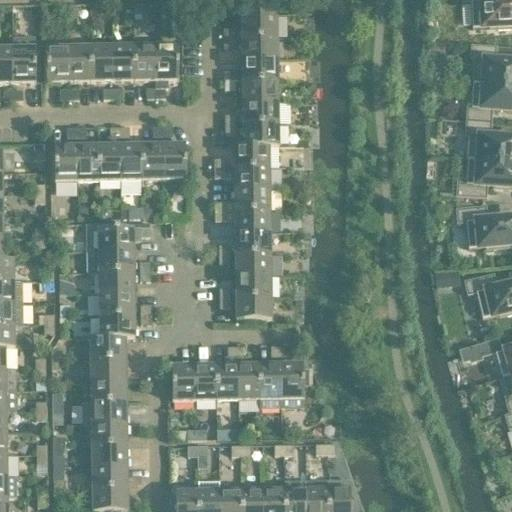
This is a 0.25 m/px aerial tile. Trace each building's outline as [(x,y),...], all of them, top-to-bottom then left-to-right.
[(470,6),(472,33),(511,30),(511,2),(492,4),(491,0),(461,0),(461,7),(470,6)] [(241,20),(242,43),(277,42),(276,20),(241,20)] [(223,33),(224,43),(234,43),(234,33),(223,33)] [(12,43),(12,53),(13,88),(35,87),(35,42),(12,43)] [(242,43),(242,64),(277,64),(277,42),(242,43)] [(234,43),(224,43),(224,53),(234,52),(234,43)] [(134,86),(156,86),(155,50),(134,51),(134,86)] [(156,86),(156,93),(156,104),(166,103),(165,94),(168,93),(168,85),(178,85),(178,50),(155,50),(156,86)] [(474,64),(472,88),(511,90),(511,65),(495,64),(496,51),(470,50),(469,64),(474,64)] [(69,87),(91,87),(90,51),(69,52),(69,87)] [(91,87),(112,86),(112,51),(90,51),(91,87)] [(112,86),(134,86),(134,51),(112,51),(112,86)] [(12,53),(0,52),(0,87),(13,88),(12,53)] [(47,87),(69,87),(69,52),(46,52),(47,87)] [(235,86),(242,86),(277,85),(277,64),(242,64),(242,76),(224,77),(224,86),(235,86)] [(242,86),(243,107),(278,107),(277,85),(242,86)] [(235,86),(224,86),(224,96),(235,96),(235,86)] [(466,111),(465,126),(491,127),(492,114),(511,115),(511,90),(472,88),(471,111),(466,111)] [(156,104),(156,93),(146,93),(146,104),(156,104)] [(79,94),(69,95),(70,105),(79,105),(79,94)] [(113,104),(113,94),(103,94),(103,104),(113,104)] [(122,94),(113,94),(113,104),(122,104),(122,94)] [(13,106),(13,95),(3,96),(4,106),(13,106)] [(23,95),(13,95),(13,106),(23,106),(23,95)] [(70,105),(69,95),(60,95),(60,105),(70,105)] [(243,107),(243,129),(278,129),(278,107),(243,107)] [(225,120),(225,129),(235,129),(235,120),(225,120)] [(469,140),(467,164),(511,166),(511,141),(490,140),(491,127),(465,126),(464,140),(469,140)] [(235,129),(225,129),(225,139),(235,139),(235,129)] [(243,129),(243,150),(243,151),(269,151),(278,151),(278,129),(243,129)] [(163,142),(163,131),(153,132),(153,142),(163,142)] [(172,131),(163,131),(163,142),(172,142),(172,131)] [(108,150),(98,150),(99,186),(120,185),(120,150),(120,142),(120,132),(110,132),(110,142),(108,142),(108,150)] [(129,132),(120,132),(120,142),(129,142),(129,132)] [(77,143),(76,133),(67,133),(67,143),(77,143)] [(86,133),(76,133),(77,143),(86,143),(86,133)] [(142,150),(142,185),(164,185),(163,149),(142,150)] [(163,149),(164,185),(186,184),(185,149),(163,149)] [(98,150),(77,151),(77,186),(99,186),(98,150)] [(120,150),(120,185),(142,185),(142,150),(120,150)] [(234,163),(234,173),(269,172),(269,151),(243,151),(243,150),(234,150),(234,163)] [(77,186),(77,151),(54,151),(55,186),(77,186)] [(34,155),(34,165),(44,165),(44,155),(34,155)] [(224,164),(214,164),(214,173),(224,173),(224,164)] [(511,166),(467,164),(465,187),(456,187),(456,201),(486,203),(487,190),(511,192),(511,188),(511,166)] [(234,182),(234,195),(269,194),(269,172),(234,173),(224,173),(214,173),(214,183),(234,182)] [(34,190),(34,199),(45,199),(45,190),(34,190)] [(234,195),(235,216),(270,216),(269,194),(234,195)] [(45,199),(34,199),(35,209),(45,209),(45,199)] [(215,207),(215,216),(225,216),(225,207),(215,207)] [(465,227),(468,253),(493,251),(493,253),(507,252),(507,250),(511,249),(511,225),(511,222),(487,224),(486,211),(455,214),(457,228),(465,227)] [(225,216),(215,216),(215,226),(225,226),(225,216)] [(235,216),(235,238),(270,237),(270,216),(235,216)] [(86,256),(88,256),(134,255),(133,244),(140,244),(139,242),(150,242),(150,232),(120,233),(120,228),(86,229),(86,256)] [(35,233),(35,242),(46,242),(45,233),(35,233)] [(235,238),(235,259),(270,259),(270,237),(235,238)] [(46,242),(35,242),(35,252),(46,252),(46,242)] [(219,250),(219,260),(229,260),(229,250),(219,250)] [(89,278),(99,277),(134,277),(134,255),(88,256),(89,278)] [(235,259),(236,281),(271,281),(270,259),(235,259)] [(229,260),(219,260),(219,269),(229,269),(229,260)] [(0,286),(13,287),(13,264),(3,264),(3,265),(0,264),(0,286)] [(140,267),(140,277),(150,277),(150,267),(140,267)] [(43,277),(43,286),(53,286),(53,276),(43,277)] [(436,292),(460,290),(458,276),(434,278),(436,292)] [(99,277),(99,299),(134,298),(134,277),(99,277)] [(150,277),(140,277),(140,286),(150,286),(150,277)] [(476,298),(482,324),(507,318),(507,320),(511,318),(511,287),(496,291),(493,279),(464,286),(467,300),(476,298)] [(236,281),(236,302),(271,302),(271,281),(236,281)] [(0,286),(0,308),(23,308),(23,286),(13,287),(0,286)] [(53,286),(43,286),(43,296),(54,296),(53,286)] [(219,293),(220,303),(230,303),(230,293),(219,293)] [(99,299),(99,321),(135,320),(134,298),(99,299)] [(271,302),(236,302),(236,325),(271,325),(271,302)] [(230,303),(220,303),(220,312),(230,312),(230,303)] [(0,308),(0,329),(14,330),(23,330),(23,308),(0,308)] [(140,310),(140,320),(151,320),(151,310),(140,310)] [(38,330),(44,329),(54,329),(54,320),(38,320),(38,330)] [(99,321),(100,342),(125,342),(135,342),(135,320),(99,321)] [(151,320),(140,320),(141,329),(151,329),(151,320)] [(0,329),(0,351),(5,352),(5,353),(14,352),(14,330),(0,329)] [(54,329),(44,329),(44,339),(54,339),(54,329)] [(90,342),(90,364),(126,364),(125,342),(100,342),(90,342)] [(494,358),(502,381),(511,378),(511,352),(502,355),(498,343),(458,355),(462,368),(494,358)] [(280,361),(280,351),(271,351),(271,362),(280,361)] [(280,361),(280,369),(281,412),(303,412),(303,369),(290,369),(290,351),(280,351),(280,361)] [(225,370),(216,370),(216,405),(238,405),(237,370),(237,362),(237,352),(228,352),(228,362),(225,362),(225,370)] [(247,352),(237,352),(237,362),(247,362),(247,352)] [(51,355),(52,365),(62,365),(62,355),(51,355)] [(35,364),(35,373),(45,373),(45,364),(35,364)] [(90,364),(91,386),(126,385),(126,364),(90,364)] [(62,365),(52,365),(52,374),(62,374),(62,365)] [(259,369),(237,370),(238,405),(259,405),(259,369)] [(280,369),(259,369),(259,405),(259,413),(281,412),(280,369)] [(194,406),(194,370),(172,371),(172,406),(194,406)] [(216,370),(194,370),(194,406),(216,405),(216,370)] [(0,373),(0,395),(15,395),(15,374),(5,374),(0,373)] [(45,373),(35,373),(35,395),(46,395),(45,373)] [(504,405),(508,418),(509,419),(511,418),(511,378),(502,381),(508,404),(504,405)] [(91,386),(91,408),(126,407),(126,385),(91,386)] [(0,395),(0,417),(6,417),(16,417),(15,395),(0,395)] [(52,398),(52,408),(63,408),(63,398),(52,398)] [(36,407),(36,417),(46,416),(46,407),(36,407)] [(83,429),(91,429),(127,429),(126,407),(91,408),(83,408),(83,429)] [(63,408),(52,408),(53,430),(63,430),(63,408)] [(46,416),(36,417),(36,426),(46,426),(46,416)] [(91,429),(92,451),(127,450),(127,429),(91,429)] [(206,434),(196,435),(196,445),(206,445),(206,434)] [(196,445),(196,435),(187,435),(187,445),(196,445)] [(53,442),(53,451),(63,451),(63,442),(53,442)] [(325,460),(324,449),(315,449),(315,460),(325,460)] [(334,449),(324,449),(325,460),(334,459),(334,449)] [(36,450),(36,460),(47,460),(47,450),(36,450)] [(92,451),(92,472),(127,472),(127,450),(92,451)] [(240,461),(240,450),(231,450),(231,461),(240,461)] [(250,450),(240,450),(240,461),(250,461),(250,450)] [(283,460),(283,450),(274,450),(274,460),(283,460)] [(293,450),(283,450),(283,460),(293,460),(293,450)] [(63,451),(53,451),(53,461),(64,461),(63,451)] [(197,461),(197,451),(187,451),(187,462),(197,461)] [(207,451),(197,451),(197,461),(207,461),(207,451)] [(47,460),(36,460),(37,469),(47,469),(47,460)] [(92,472),(92,494),(128,493),(127,472),(92,472)] [(54,485),(54,495),(64,494),(64,485),(54,485)] [(198,486),(198,496),(197,511),(219,511),(219,495),(219,485),(198,486)] [(327,486),(327,494),(327,511),(350,511),(350,485),(327,486)] [(284,486),(284,494),(284,511),(305,511),(306,494),(306,486),(284,486)] [(306,486),(306,494),(305,511),(327,511),(327,494),(327,486),(306,486)] [(37,493),(37,503),(47,503),(47,493),(37,493)] [(127,511),(128,493),(92,494),(92,511),(127,511)] [(64,494),(54,495),(54,504),(64,504),(64,494)] [(284,511),(284,494),(262,495),(262,511),(284,511)] [(241,511),(241,495),(219,495),(219,511),(241,511)] [(262,511),(262,495),(241,495),(241,511),(262,511)] [(197,511),(198,496),(175,496),(175,511),(197,511)] [(47,511),(47,503),(37,503),(37,511),(47,511)]
